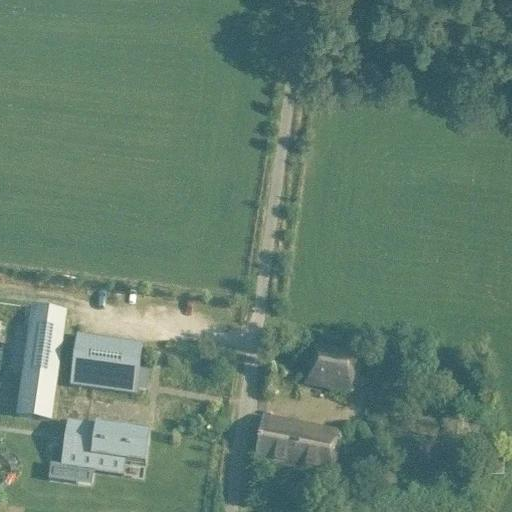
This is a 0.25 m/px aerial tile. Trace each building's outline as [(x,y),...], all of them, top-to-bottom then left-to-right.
[(34,311),(24,376),(57,380),(66,316),(34,311)] [(326,327),(325,346),(372,348),(373,329),(326,327)] [(79,340),(72,387),(126,395),(135,396),(138,377),(142,349),(122,346),(79,340)] [(305,386),(325,389),(352,393),(353,383),(358,383),(362,354),(311,345),(305,386)] [(216,393),(218,362),(187,361),(186,392),(216,393)] [(471,398),(483,398),(484,376),(472,375),(471,398)] [(40,409),(38,422),(51,424),(53,411),(40,409)] [(480,445),(482,421),(458,419),(456,443),(480,445)] [(276,466),(333,476),(341,435),(283,424),(263,420),(256,462),(276,466)] [(61,467),(60,470),(65,471),(70,471),(124,479),(126,466),(146,469),(150,447),(150,446),(152,435),(126,431),(125,437),(119,436),(120,430),(95,426),(95,429),(67,425),(61,467)] [(488,477),(504,478),(504,456),(489,456),(488,477)]
